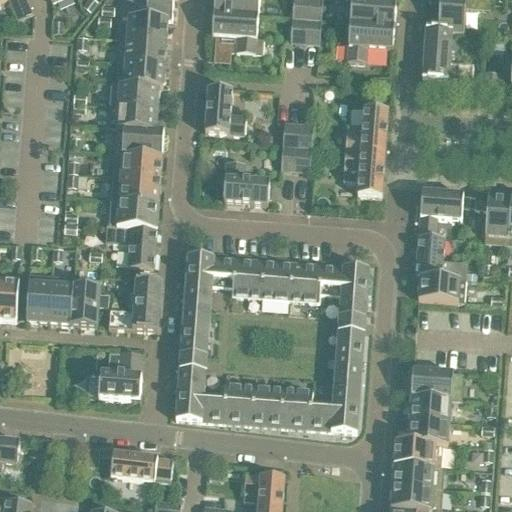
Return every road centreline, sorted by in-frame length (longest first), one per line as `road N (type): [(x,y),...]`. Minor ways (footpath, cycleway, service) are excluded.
road 1 (residential): [(372,460),(386,263),(366,244),(194,229),(176,204),(192,0)]
road 2 (residential): [(0,420),(372,460)]
road 3 (residential): [(415,0),(403,123),(511,130)]
